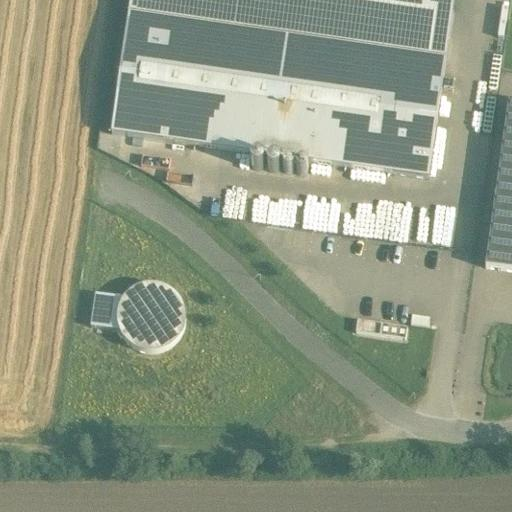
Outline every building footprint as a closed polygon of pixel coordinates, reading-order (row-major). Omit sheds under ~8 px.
[(454,0),(132,0),(112,135),(428,181),(454,0)] [(511,105),(508,105),(485,272),(511,275),(511,105)] [(122,340),(130,350),(141,355),(154,357),(166,353),(176,345),(183,334),(185,322),(182,309),(177,301),(170,295),(162,291),(153,289),(141,291),(130,296),(125,302),(122,305),(118,317),(118,329),(120,335),(122,340)] [(90,331),(120,335),(118,329),(118,317),(122,305),(125,302),(95,298),(90,331)] [(429,323),(411,320),(409,329),(428,332),(429,323)] [(408,332),(358,325),(356,336),(406,344),(408,332)]
